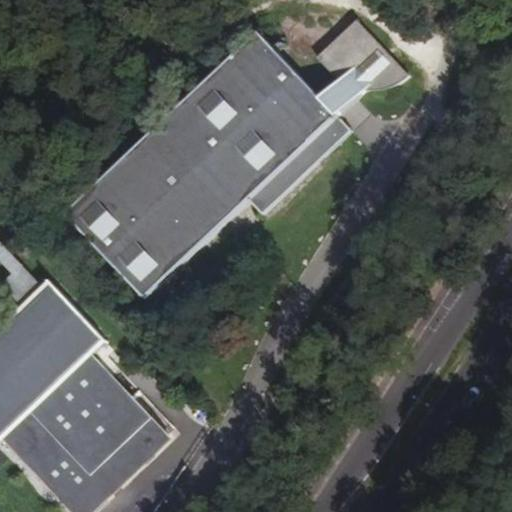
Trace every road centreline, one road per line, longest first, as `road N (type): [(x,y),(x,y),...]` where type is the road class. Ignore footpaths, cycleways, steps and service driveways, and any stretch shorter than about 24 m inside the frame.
road 1 (residential): [(432,93),(192,511)]
road 2 (primary): [(511,224),(325,511)]
road 3 (primary): [(385,511),(511,319)]
